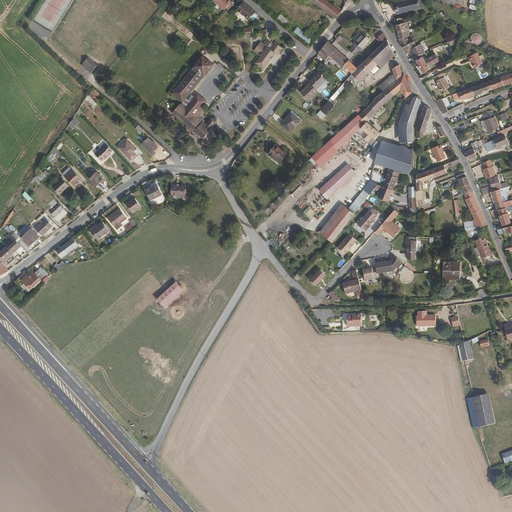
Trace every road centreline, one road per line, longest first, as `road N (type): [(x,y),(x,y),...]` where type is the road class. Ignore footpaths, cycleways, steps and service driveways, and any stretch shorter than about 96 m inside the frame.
road 1 (primary): [(0,328),(167,511)]
road 2 (tertiary): [(215,168),(141,174),(5,279)]
road 3 (unclassified): [(262,249),(154,449)]
road 4 (tertiary): [(441,119),(511,275)]
road 5 (tertiary): [(311,56),(236,153),(215,168)]
road 6 (tertiary): [(366,5),(441,119)]
